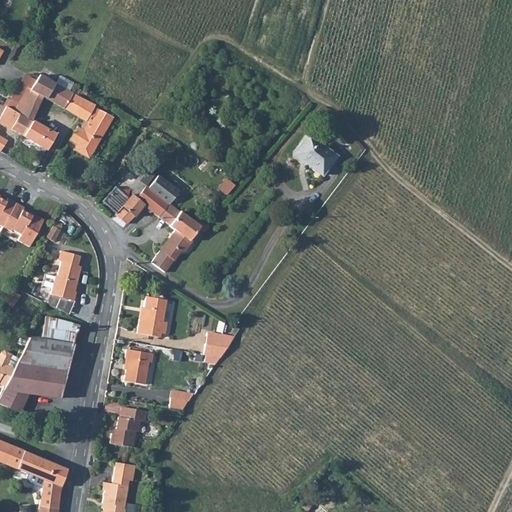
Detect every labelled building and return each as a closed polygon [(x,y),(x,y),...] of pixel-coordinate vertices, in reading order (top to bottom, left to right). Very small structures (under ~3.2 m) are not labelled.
[(63,108),(72,93),(40,75),(32,91),(26,89),(19,103),(10,98),(5,108),(31,121),(43,98),(63,108)] [(63,108),(74,115),(83,99),(72,93),(63,108)] [(99,108),(83,99),(74,115),(85,121),(81,127),(79,126),(70,141),(76,144),(73,150),(90,159),(113,117),(99,109),(99,108)] [(5,108),(0,118),(0,124),(23,137),(31,121),(5,108)] [(23,137),(47,150),(55,135),(31,121),(23,137)] [(311,166),(325,147),(309,135),(296,153),(309,163),(309,164),(311,166)] [(324,175),(338,156),(325,147),(311,166),(324,175)] [(127,225),(144,206),(159,218),(170,203),(179,192),(157,176),(149,187),(141,181),(129,198),(115,187),(103,202),(116,213),(115,215),(127,225)] [(0,221),(2,223),(14,198),(7,195),(6,196),(0,193),(0,221)] [(22,205),(23,203),(14,198),(2,223),(10,227),(12,225),(21,230),(18,236),(28,242),(43,215),(34,210),(33,211),(22,205)] [(166,273),(167,271),(189,241),(191,242),(202,226),(197,222),(170,203),(159,218),(171,225),(171,228),(175,231),(152,263),(166,273)] [(50,238),(56,227),(49,223),(42,234),(50,238)] [(55,272),(53,272),(48,291),(71,296),(74,288),(71,287),(73,277),(75,278),(78,263),(59,258),(55,272)] [(13,301),(19,288),(12,285),(4,297),(13,301)] [(165,322),(169,299),(148,296),(144,320),(141,319),(139,333),(163,337),(163,333),(167,334),(169,323),(165,322)] [(45,314),(41,337),(72,341),(76,321),(45,314)] [(209,332),(207,344),(229,347),(236,337),(209,332)] [(69,356),(72,341),(41,337),(29,335),(28,337),(69,356)] [(66,368),(69,356),(28,337),(15,366),(6,385),(0,396),(0,402),(19,411),(29,391),(58,396),(62,368),(66,368)] [(229,347),(207,344),(205,356),(221,359),(229,347)] [(0,350),(0,382),(6,385),(15,366),(7,362),(11,352),(3,348),(1,350),(0,350)] [(126,358),(129,359),(125,381),(145,385),(149,363),(152,364),(154,355),(127,350),(126,358)] [(173,390),(172,398),(186,400),(188,392),(173,390)] [(172,398),(170,408),(172,408),(184,410),(190,401),(186,400),(172,398)] [(117,433),(113,432),(111,444),(133,448),(136,432),(139,433),(141,421),(146,422),(148,412),(123,407),(121,416),(120,416),(117,433)] [(68,468),(0,439),(0,460),(12,465),(34,473),(43,477),(39,504),(59,507),(62,485),(68,469),(68,468)] [(102,503),(104,503),(102,511),(125,511),(126,510),(124,509),(128,486),(129,481),(133,481),(136,466),(116,462),(112,483),(104,482),(102,491),(104,492),(102,503)]
